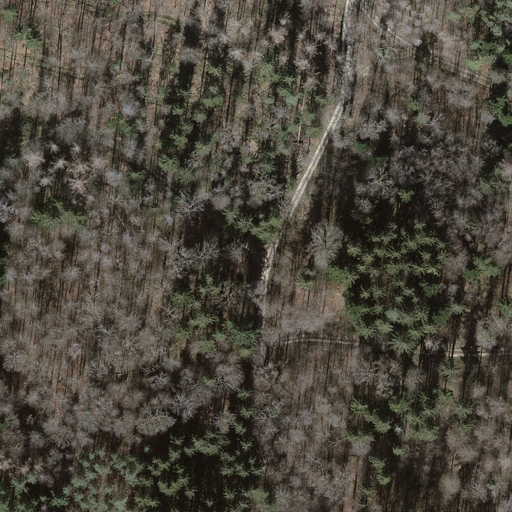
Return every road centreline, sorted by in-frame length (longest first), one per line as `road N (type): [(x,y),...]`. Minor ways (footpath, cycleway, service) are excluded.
road 1 (track): [(345,0),(346,97),(277,236),(261,319),(254,433),(290,511)]
road 2 (track): [(0,153),(37,130),(88,133),(138,153),(269,260)]
road 3 (track): [(511,348),(421,350),(307,334),(275,342),(259,360)]
road 4 (track): [(362,0),(382,26),(416,48),(511,91)]
